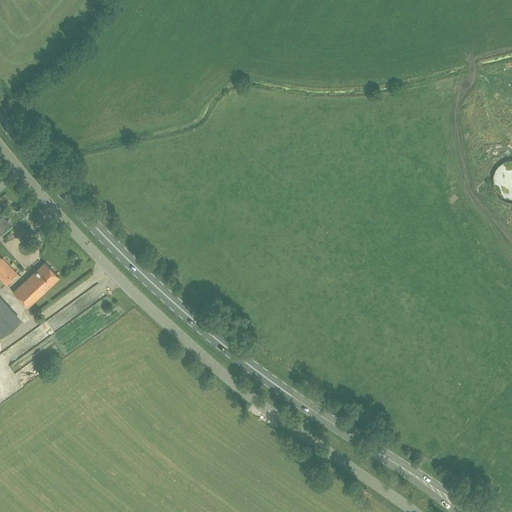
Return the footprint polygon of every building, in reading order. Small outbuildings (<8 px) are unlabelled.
[(17,211),(23,218),(28,213),(22,206),(17,211)] [(69,241),(63,233),(57,238),(54,234),(47,239),(55,251),(69,241)] [(0,277),(7,285),(18,274),(2,258),(1,259),(0,257),(0,277)] [(13,292),(27,307),(59,277),(45,262),(13,292)] [(162,281),(159,284),(166,291),(169,287),(162,281)] [(0,337),(1,338),(17,323),(22,319),(0,295),(0,337)] [(50,322),(55,333),(66,327),(61,317),(50,322)]
